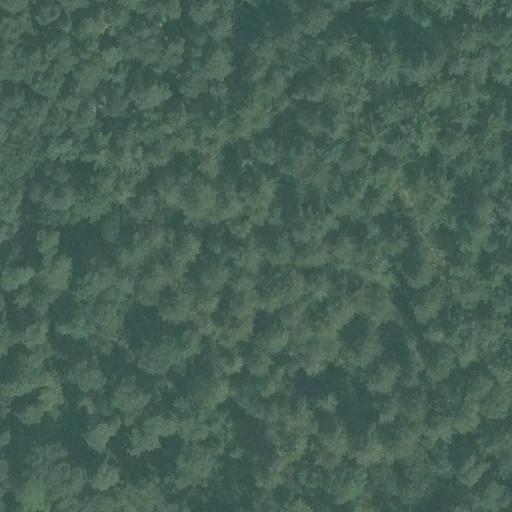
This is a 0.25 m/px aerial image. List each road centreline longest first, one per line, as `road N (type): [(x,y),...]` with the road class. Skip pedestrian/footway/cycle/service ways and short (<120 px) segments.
road 1 (track): [(511,382),(315,14)]
road 2 (track): [(353,0),(0,147)]
